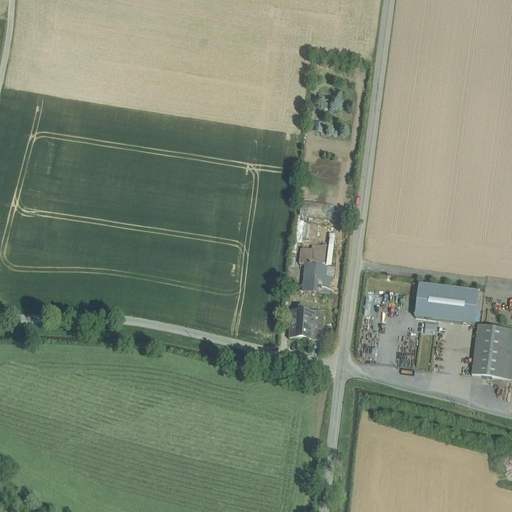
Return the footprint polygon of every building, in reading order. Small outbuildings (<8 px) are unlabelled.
[(334,207),(301,203),(299,218),(332,222),(334,207)] [(328,227),(299,224),(297,244),(312,245),(326,247),(328,227)] [(324,267),(326,247),(312,245),(312,251),(300,250),(299,264),(324,267)] [(308,268),(306,280),(322,282),(323,270),(308,268)] [(329,270),(323,270),(322,282),(306,280),(306,289),(327,291),(329,270)] [(419,287),(415,320),(475,327),(479,295),(419,287)] [(313,331),(321,331),(322,316),(291,314),(289,340),(312,342),(313,331)] [(426,325),(426,335),(438,335),(438,325),(426,325)] [(511,331),(478,328),(472,378),(511,382),(511,331)] [(321,331),(313,331),(312,342),(319,342),(321,331)]
